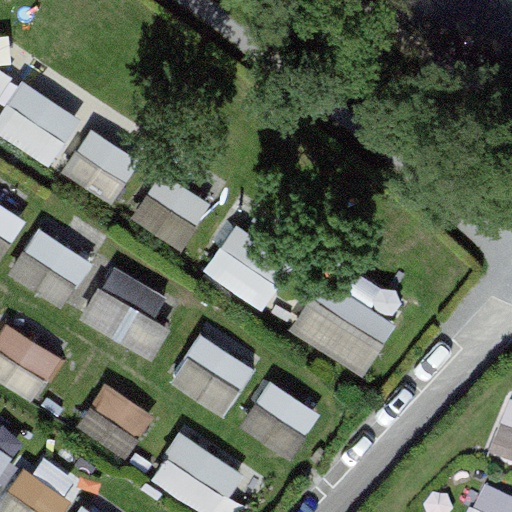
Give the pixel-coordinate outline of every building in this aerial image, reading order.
[(0,102),(22,66),(0,53),(0,102)] [(32,58),(0,106),(0,122),(55,158),(94,99),(32,58)] [(69,166),(120,195),(155,135),(104,106),(69,166)] [(168,162),(136,210),(186,243),(217,195),(168,162)] [(0,254),(1,255),(34,208),(0,184),(0,254)] [(69,299),(109,241),(55,204),(15,263),(69,299)] [(272,300),(300,244),(236,212),(208,268),(272,300)] [(326,267),(293,319),(369,367),(402,315),(326,267)] [(158,349),(176,317),(104,276),(86,308),(158,349)] [(14,312),(0,335),(0,368),(45,397),(74,350),(14,312)] [(232,406),(266,354),(209,318),(176,371),(232,406)] [(293,448),(325,405),(277,370),(245,414),(293,448)] [(133,450),(161,406),(111,375),(83,419),(133,450)] [(511,404),(493,452),(511,459),(511,404)] [(188,420),(156,471),(220,511),(226,511),(257,464),(188,420)] [(0,433),(0,478),(17,441),(0,433)] [(32,459),(1,498),(17,511),(60,511),(75,494),(32,459)] [(511,511),(511,491),(481,477),(465,511),(511,511)] [(113,511),(91,495),(77,511),(113,511)]
